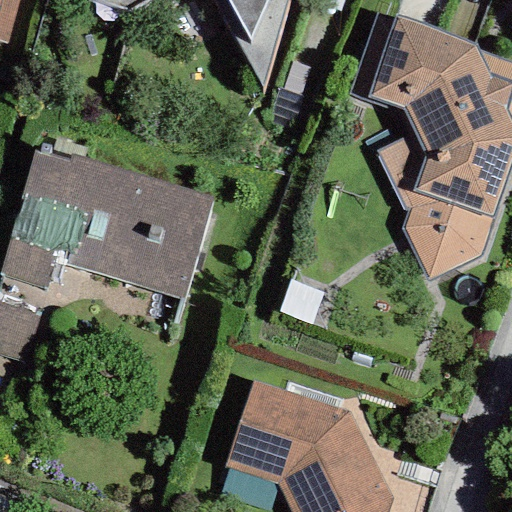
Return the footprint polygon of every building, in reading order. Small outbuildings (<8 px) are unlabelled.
[(0,0),(0,41),(6,43),(18,0),(0,0)] [(91,0),(127,12),(146,0),(212,0),(262,89),(286,0),(91,0)] [(478,45),(394,15),(366,97),(401,109),(413,132),(375,151),(406,213),(400,229),(427,281),(480,256),(511,163),(511,62),(481,51),(478,45)] [(67,162),(33,152),(0,263),(0,276),(44,289),(52,261),(182,299),(212,198),(68,156),(67,162)] [(349,414),(252,382),(223,466),(275,484),(288,511),(386,511),(392,500),(349,414)]
